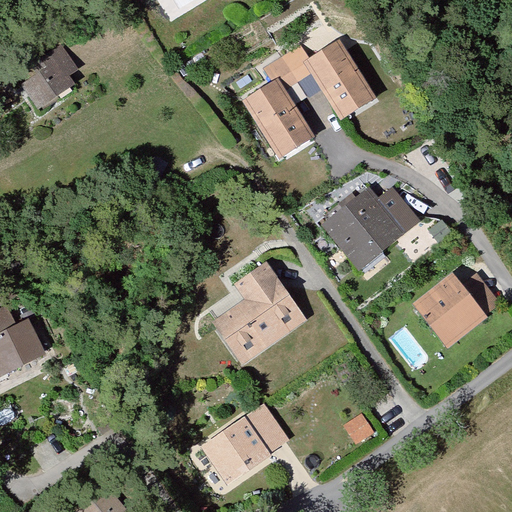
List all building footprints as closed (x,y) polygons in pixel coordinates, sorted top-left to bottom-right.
[(25,76),(13,84),(31,110),(61,88),(54,79),(72,66),(54,42),(19,67),(25,76)] [(239,107),(276,165),(312,142),(284,97),(309,81),(338,126),(372,104),(334,45),(306,64),(297,51),(261,74),(270,88),(239,107)] [(358,274),(421,225),(393,190),(380,200),(371,190),(322,228),(358,274)] [(208,327),(238,369),(303,323),(262,266),(229,290),(239,305),(208,327)] [(445,353),(498,308),(473,278),(459,289),(448,276),(408,311),(445,353)] [(0,381),(42,360),(23,324),(13,329),(4,311),(0,313),(0,381)] [(261,408),(197,451),(225,491),(288,449),(261,408)] [(348,421),(359,442),(378,432),(368,411),(348,421)] [(78,511),(113,511),(97,494),(78,511)]
